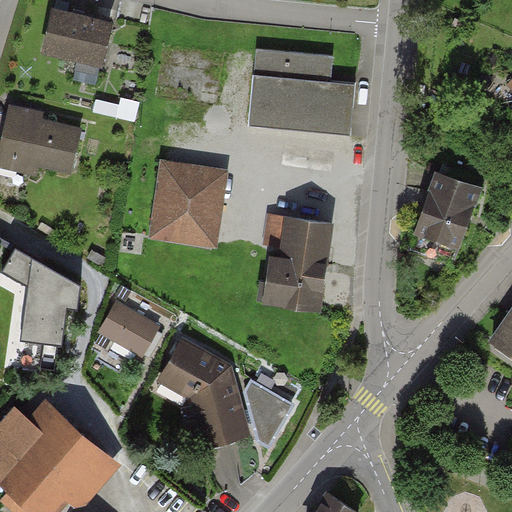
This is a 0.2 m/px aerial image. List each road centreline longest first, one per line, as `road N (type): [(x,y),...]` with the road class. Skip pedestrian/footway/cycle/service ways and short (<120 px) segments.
road 1 (residential): [(397,362),(379,306),(402,27)]
road 2 (residential): [(402,27),(174,0)]
road 3 (residential): [(511,245),(397,362)]
